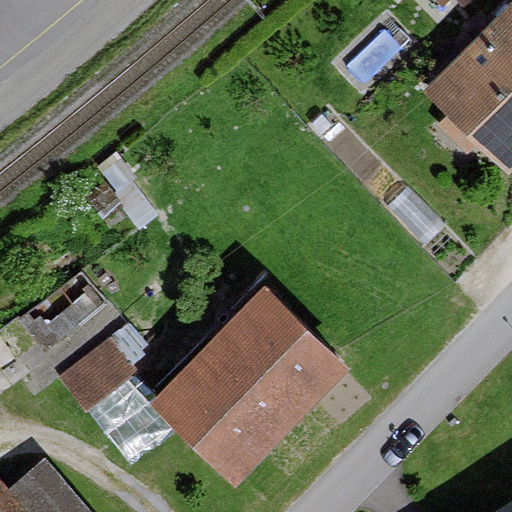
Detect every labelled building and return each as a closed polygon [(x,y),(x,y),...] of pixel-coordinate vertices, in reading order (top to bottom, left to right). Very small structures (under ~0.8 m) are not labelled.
[(463,0),(422,0),(434,12),(444,1),(454,10),(463,0)] [(511,13),(501,4),(417,95),(507,178),(511,173),(511,13)] [(261,287),(148,405),(236,488),(349,371),(261,287)] [(120,319),(64,362),(84,389),(141,346),(120,319)] [(0,511),(29,511),(0,477),(0,511)]
